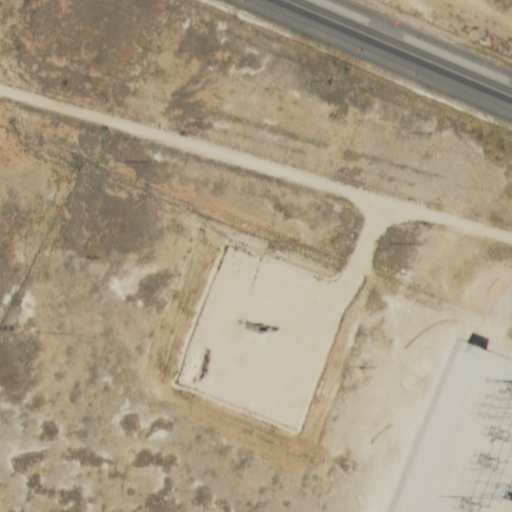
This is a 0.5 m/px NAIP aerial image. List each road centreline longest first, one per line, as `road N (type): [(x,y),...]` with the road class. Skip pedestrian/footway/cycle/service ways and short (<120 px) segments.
road 1 (residential): [(511,234),(0,94)]
road 2 (primary): [(511,97),(280,0)]
road 3 (residential): [(372,197),(329,323)]
